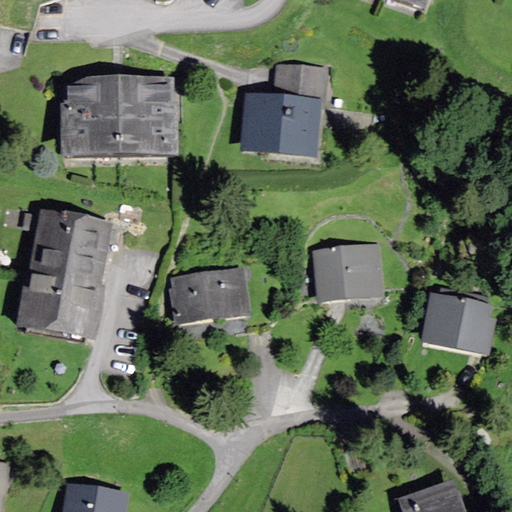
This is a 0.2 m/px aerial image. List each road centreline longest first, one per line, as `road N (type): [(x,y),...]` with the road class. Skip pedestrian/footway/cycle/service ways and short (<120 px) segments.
road 1 (residential): [(275,0),(251,18),(124,25),(129,38),(219,70)]
road 2 (residential): [(0,417),(142,409),(223,440)]
road 3 (residential): [(223,440),(289,419),(438,404)]
